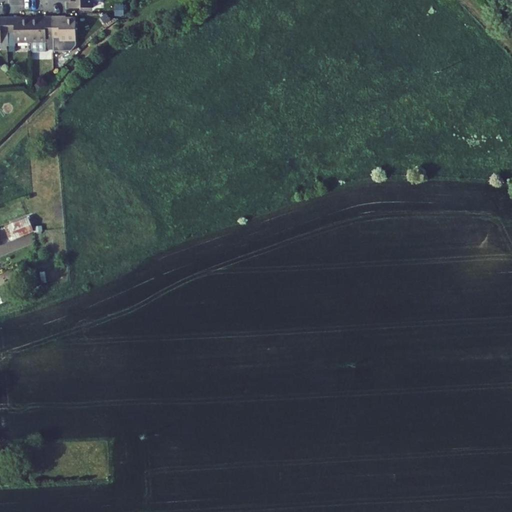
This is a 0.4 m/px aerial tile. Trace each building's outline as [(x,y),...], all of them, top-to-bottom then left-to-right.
[(71,0),(71,8),(93,8),(93,0),(71,0)] [(123,4),(116,5),(116,16),(124,16),(123,4)] [(106,13),(100,18),(105,24),(111,20),(106,13)] [(62,16),(53,17),(54,49),(54,51),(71,51),(76,45),(76,18),(62,19),(62,16)] [(8,33),(8,17),(0,17),(0,43),(1,43),(1,46),(9,46),(8,33)] [(31,42),(31,19),(17,19),(17,17),(8,17),(8,33),(15,33),(15,43),(31,42)] [(44,19),(31,19),(31,42),(31,52),(47,51),(46,49),(54,49),(53,17),(44,17),(44,19)] [(44,85),(39,81),(33,87),(38,91),(44,85)] [(11,225),(16,238),(33,231),(28,218),(11,225)] [(16,298),(13,287),(8,289),(12,299),(16,298)]
